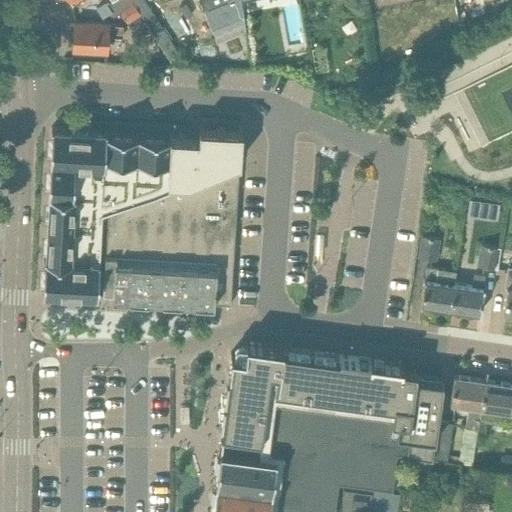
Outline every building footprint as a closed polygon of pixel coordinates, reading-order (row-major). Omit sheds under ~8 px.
[(104,1),(96,7),(102,16),(110,11),(113,15),(120,11),(132,28),(144,20),(131,0),(69,0),(72,3),(75,0),(111,0),(106,4),(104,1)] [(131,0),(144,20),(173,63),(180,63),(180,53),(144,0),(131,0)] [(200,0),(212,28),(243,15),(241,0),(240,0),(200,0)] [(106,50),(106,49),(119,50),(120,36),(121,36),(122,24),(74,21),(73,48),(106,50)] [(43,264),(42,292),(97,295),(102,211),(107,209),(147,196),(148,196),(179,184),(209,172),(240,160),(242,128),(199,125),(199,136),(170,134),(170,135),(106,131),(106,130),(50,127),(43,264)] [(179,184),(171,300),(230,303),(238,167),(239,167),(240,160),(209,172),(179,184)] [(112,296),(171,300),(179,184),(148,196),(147,196),(107,209),(103,280),(113,281),(112,292),(112,296)] [(419,256),(437,259),(440,237),(422,234),(419,256)] [(494,268),(498,246),(480,243),(476,265),(494,268)] [(450,308),(454,282),(456,270),(427,266),(425,278),(424,277),(420,304),(450,308)] [(502,313),(511,314),(511,267),(508,267),(505,286),(506,287),(502,313)] [(471,285),(454,282),(450,308),(480,313),(484,287),(483,287),(485,274),(473,273),(471,285)] [(222,431),(210,511),(334,511),(338,481),(392,489),(397,453),(432,458),(437,419),(443,378),(415,375),(416,368),(413,367),(412,372),(400,370),(401,363),(282,346),(283,345),(246,340),(245,344),(234,352),(231,352),(220,431),(222,431)] [(479,418),(480,408),(485,379),(454,375),(449,403),(454,404),(453,414),(461,415),(463,405),(468,406),(460,462),(472,463),(477,428),(479,418)] [(511,383),(485,379),(480,408),(511,412),(511,406),(511,383)] [(479,418),(477,428),(485,430),(487,419),(479,418)] [(437,419),(432,458),(447,460),(452,421),(437,419)] [(511,455),(501,454),(500,467),(511,468),(511,455)] [(368,511),(371,489),(344,485),(339,511),(368,511)] [(463,511),(489,511),(490,485),(464,485),(463,511)]
